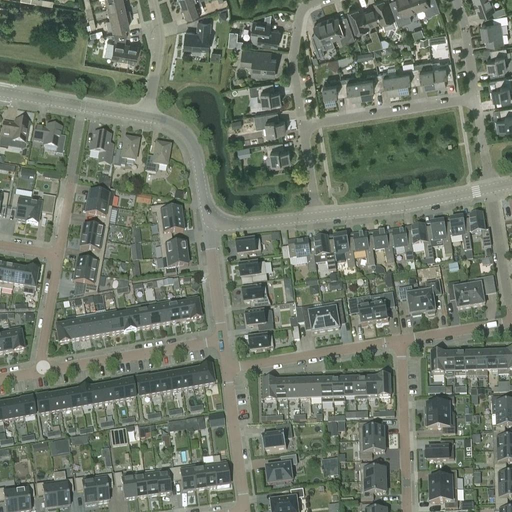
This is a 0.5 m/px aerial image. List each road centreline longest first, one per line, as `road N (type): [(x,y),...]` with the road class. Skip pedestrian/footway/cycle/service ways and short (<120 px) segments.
road 1 (residential): [(222,339),(39,372)]
road 2 (residential): [(401,339),(226,370)]
road 3 (unclassified): [(490,189),(317,217)]
road 4 (residential): [(302,127),(472,99)]
road 5 (residential): [(401,339),(406,511)]
road 6 (residential): [(58,254),(82,107)]
road 7 (residential): [(226,370),(244,511)]
road 8 (residential): [(302,127),(293,58),(299,12),(322,0)]
road 9 (unclassified): [(210,219),(187,138),(146,116)]
road 10 (residential): [(210,219),(222,339)]
